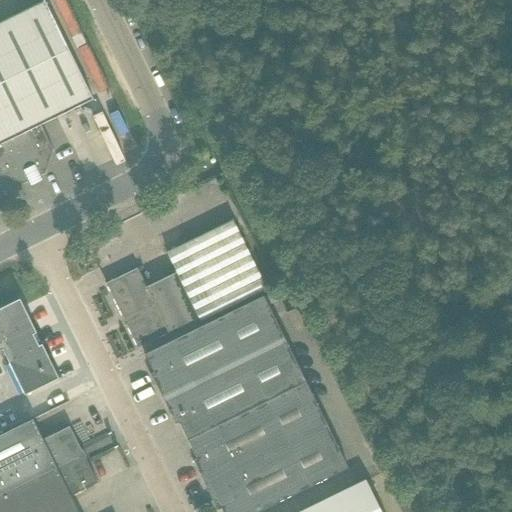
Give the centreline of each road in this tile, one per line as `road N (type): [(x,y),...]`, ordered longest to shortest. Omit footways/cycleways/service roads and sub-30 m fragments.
road 1 (unclassified): [(174,511),(37,228)]
road 2 (unclassified): [(37,228),(136,182),(153,138),(98,0)]
